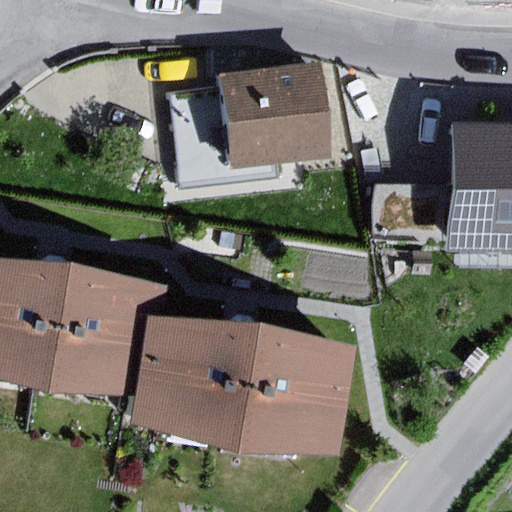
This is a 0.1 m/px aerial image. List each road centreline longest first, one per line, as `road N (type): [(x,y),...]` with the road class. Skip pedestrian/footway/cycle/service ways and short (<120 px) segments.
road 1 (residential): [(200,0),(375,46),(511,58)]
road 2 (residential): [(511,382),(406,511)]
